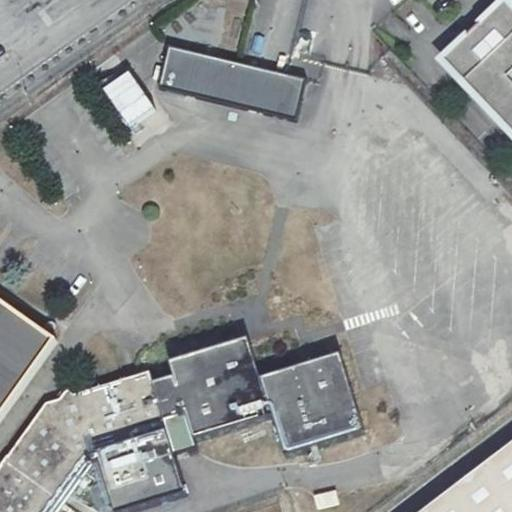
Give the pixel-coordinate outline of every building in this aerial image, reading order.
[(226,0),(209,63),(259,74),(276,7),(256,0),(226,0)] [(441,65),(461,87),(511,139),(511,16),(502,7),(441,65)] [(113,52),(88,69),(139,143),(164,126),(113,52)] [(229,169),(179,161),(170,221),(162,233),(169,245),(178,306),(226,299),(217,236),(229,169)] [(0,511),(44,511),(82,462),(165,436),(147,377),(77,400),(66,397),(48,405),(0,468),(0,421),(55,347),(0,305),(0,511)] [(242,346),(165,369),(187,443),(264,420),(242,346)] [(357,434),(335,361),(257,385),(279,457),(357,434)] [(316,510),(339,505),(336,490),(313,495),(316,510)]
